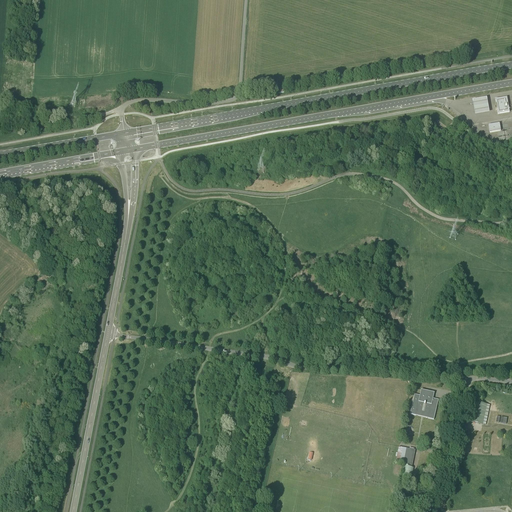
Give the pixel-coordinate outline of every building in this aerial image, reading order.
[(487,98),(473,100),(476,115),(489,113),(487,98)] [(495,100),(497,114),(509,112),(507,98),(495,100)] [(488,126),(489,127),(490,133),(500,131),(499,124),(488,126)] [(410,415),(421,417),(434,420),(438,400),(433,399),(434,393),(421,390),(420,396),(414,395),(410,415)] [(487,404),(474,402),(470,422),(482,424),(487,404)] [(400,464),(404,465),(408,466),(408,467),(412,468),(415,450),(406,449),(405,453),(405,455),(402,454),(400,464)] [(399,486),(403,487),(409,488),(413,468),(412,468),(408,467),(408,466),(404,465),(399,486)] [(419,499),(401,495),(399,506),(417,510),(419,499)]
